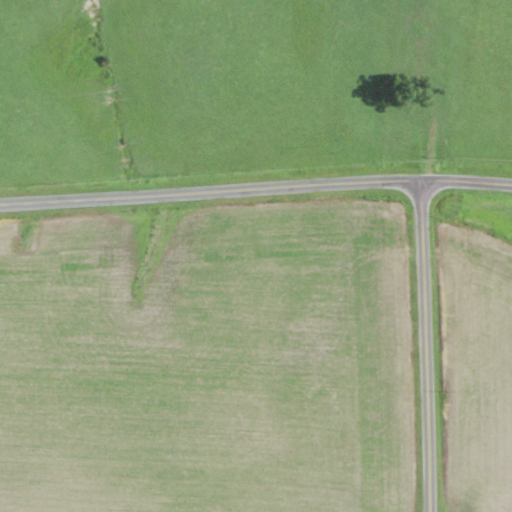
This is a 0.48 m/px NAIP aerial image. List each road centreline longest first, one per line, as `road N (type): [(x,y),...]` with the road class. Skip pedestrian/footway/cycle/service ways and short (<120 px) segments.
road 1 (residential): [(0,205),(422,183)]
road 2 (residential): [(430,511),(422,183)]
